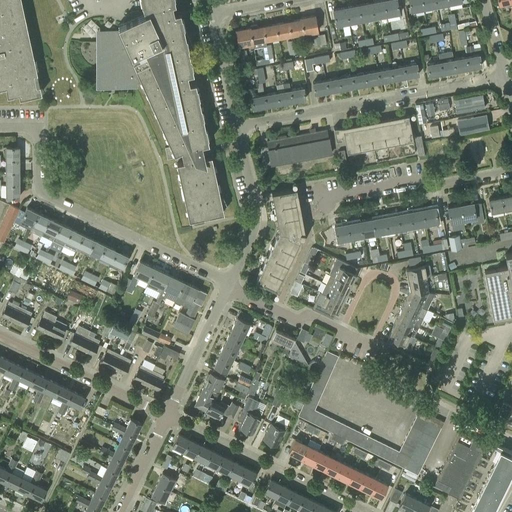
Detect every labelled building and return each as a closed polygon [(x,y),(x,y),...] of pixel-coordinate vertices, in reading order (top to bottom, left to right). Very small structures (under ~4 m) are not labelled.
[(7,95),(16,93),(18,93),(19,97),(41,93),(21,0),(0,0),(0,87),(5,86),(7,95)] [(141,0),(144,10),(146,10),(147,12),(137,16),(135,12),(128,15),(130,19),(118,24),(122,34),(100,34),(100,83),(142,83),(170,146),(165,147),(167,158),(175,157),(174,154),(181,151),(183,161),(176,163),(189,219),(223,212),(211,155),(203,157),(201,151),(204,150),(202,145),(200,146),(200,144),(208,142),(195,82),(187,83),(185,74),(193,72),(189,51),(194,49),(186,32),(184,32),(180,12),(172,13),(170,4),(175,3),(174,0),(141,0)] [(386,15),(383,0),(380,0),(371,2),(374,18),(386,15)] [(383,0),(386,15),(399,13),(396,0),(383,0)] [(424,8),(422,0),(409,0),(411,10),(424,8)] [(435,0),(422,0),(424,8),(436,6),(435,0)] [(374,18),(371,2),(359,4),(361,20),(374,18)] [(361,20),(359,4),(346,6),(349,22),(361,20)] [(349,22),(346,6),(333,9),(336,25),(349,22)] [(301,17),(305,33),(318,31),(315,15),(301,17)] [(305,33),(301,17),(301,18),(301,19),(289,21),(291,34),(303,32),(304,33),(305,33)] [(289,21),(276,24),(278,36),(291,34),(289,21)] [(276,24),(263,26),(265,39),(278,36),(276,24)] [(266,45),(265,39),(263,26),(258,27),(258,26),(256,25),(251,26),(250,27),(249,27),(252,43),(253,43),(254,48),(266,45)] [(428,27),(429,33),(437,32),(435,25),(428,27)] [(252,43),(249,27),(236,30),(239,46),(252,43)] [(397,33),(390,34),(391,40),(399,39),(398,39),(408,37),(406,27),(396,29),(397,33)] [(429,33),(428,27),(420,28),(421,35),(429,33)] [(435,34),(436,41),(444,39),(443,33),(435,34)] [(436,41),(435,34),(427,36),(429,42),(436,41)] [(320,44),(318,36),(312,37),(313,45),(320,44)] [(364,38),(366,45),(374,44),(372,37),(364,38)] [(366,45),(364,38),(356,40),(358,47),(366,45)] [(332,41),(334,51),(346,49),(345,40),(339,42),(339,39),(332,41)] [(406,39),(398,41),(400,48),(405,46),(408,46),(406,39)] [(293,49),(293,47),(297,46),(296,41),(288,42),(290,49),(293,49)] [(400,48),(398,41),(390,42),(392,49),(400,48)] [(382,51),(380,44),(373,46),(374,52),(382,51)] [(271,51),(270,45),(263,47),(264,54),(268,53),(268,51),(271,51)] [(291,55),(298,53),(297,46),(293,47),(293,49),(290,49),(291,55)] [(373,46),(365,47),(366,54),(374,52),(373,46)] [(347,51),(348,57),(356,56),(355,49),(347,51)] [(453,59),(451,50),(439,53),(442,72),(455,70),(453,59)] [(273,58),(271,51),(268,51),(268,53),(264,54),(265,59),(273,58)] [(348,57),(347,51),(339,52),(340,59),(348,57)] [(442,72),(439,53),(438,53),(438,55),(432,56),(434,62),(427,64),(429,75),(442,72)] [(322,55),(323,62),(331,61),(329,54),(322,55)] [(479,54),(466,56),(468,67),(481,65),(479,54)] [(323,62),(322,55),(304,59),(306,71),(313,69),(312,63),(315,63),(315,64),(323,62)] [(466,56),(453,59),(455,70),(468,67),(466,56)] [(293,61),(285,62),(286,69),(294,67),(293,61)] [(286,69),(285,62),(277,64),(278,70),(286,69)] [(403,65),(406,76),(419,74),(417,62),(403,65)] [(403,65),(391,67),(393,79),(406,76),(403,65)] [(391,67),(378,70),(380,81),(393,79),(391,67)] [(256,68),(245,70),(246,76),(257,74),(256,68)] [(380,81),(378,70),(365,72),(367,83),(380,81)] [(367,83),(365,72),(352,75),(354,86),(367,83)] [(354,86),(352,75),(339,77),(341,88),(354,86)] [(339,77),(326,80),(328,91),(341,88),(339,77)] [(328,91),(326,80),(313,82),(315,93),(328,91)] [(292,101),(290,89),(289,82),(282,83),(283,90),(283,91),(277,92),(279,103),(292,101)] [(303,87),(290,89),(292,101),(305,98),(303,87)] [(279,103),(277,92),(264,94),(266,106),(279,103)] [(266,106),(264,94),(251,97),(253,108),(266,106)] [(438,104),(439,110),(449,108),(448,102),(438,104)] [(456,107),(457,114),(488,108),(487,102),(456,107)] [(426,122),(422,103),(415,105),(419,123),(426,122)] [(434,114),(432,103),(425,104),(427,115),(434,114)] [(488,115),(459,120),(461,132),(462,132),(490,127),(488,115)] [(408,118),(359,127),(343,130),(343,127),(342,127),(337,128),(337,127),(333,127),(336,140),(342,139),(341,136),(344,135),(347,152),(348,152),(347,150),(352,149),(353,151),(361,149),(360,148),(365,147),(366,148),(374,147),(373,145),(378,144),(379,146),(387,144),(386,143),(391,142),(392,144),(400,142),(399,141),(404,140),(405,141),(412,140),(413,140),(409,118),(408,118)] [(429,126),(431,136),(439,135),(437,125),(429,126)] [(277,138),(267,140),(268,146),(259,148),(262,164),(270,162),(270,164),(331,153),(328,138),(326,129),(315,131),(314,129),(309,130),(310,132),(286,137),(285,135),(278,136),(277,138)] [(6,159),(19,159),(19,146),(6,146),(6,159)] [(19,172),(19,159),(6,159),(6,172),(19,172)] [(19,172),(6,172),(6,184),(19,184),(19,172)] [(19,184),(6,184),(6,197),(19,197),(19,184)] [(277,213),(278,218),(276,218),(279,231),(278,232),(279,232),(273,243),(274,244),(272,249),(271,248),(267,255),(269,256),(266,261),(265,260),(262,267),(263,268),(261,273),(259,272),(256,279),(256,278),(255,279),(276,289),(276,288),(299,240),(299,237),(304,237),(305,232),(300,231),(300,228),(301,228),(293,189),(294,189),(293,188),(271,192),(271,193),(272,193),(273,200),(274,200),(275,205),(274,205),(275,213),(277,213)] [(511,194),(501,197),(503,209),(511,207),(511,194)] [(503,209),(501,197),(489,199),(488,199),(491,211),(503,209)] [(472,202),(460,204),(463,220),(476,217),(473,202),(472,202)] [(10,204),(7,209),(17,214),(20,209),(10,204)] [(460,204),(448,207),(448,206),(447,206),(450,222),(463,220),(460,204)] [(434,206),(422,208),(425,224),(438,222),(435,206),(434,206)] [(33,224),(38,212),(27,207),(19,224),(30,229),(33,224)] [(425,224),(422,208),(410,211),(412,226),(425,224)] [(17,214),(7,209),(4,215),(15,220),(17,214)] [(410,211),(397,213),(400,229),(412,226),(410,211)] [(38,212),(33,224),(44,229),(49,218),(38,212)] [(400,229),(397,213),(384,216),(387,231),(400,229)] [(15,220),(4,215),(2,220),(12,225),(15,220)] [(384,216),(372,218),(375,233),(387,231),(384,216)] [(49,218),(44,229),(41,235),(52,240),(55,235),(61,223),(49,218)] [(375,233),(372,218),(359,220),(362,236),(375,233)] [(12,225),(2,220),(0,223),(0,226),(10,231),(12,225)] [(362,236),(359,220),(347,223),(350,238),(362,236)] [(61,223),(55,235),(66,240),(72,228),(61,223)] [(350,238),(347,223),(335,225),(334,225),(337,241),(350,238)] [(10,231),(0,226),(0,232),(7,236),(10,231)] [(72,228),(66,240),(64,245),(75,251),(75,250),(77,245),(83,234),(72,228)] [(509,238),(507,231),(499,233),(500,239),(509,238)] [(83,234),(77,245),(75,250),(86,255),(94,239),(83,234)] [(468,246),(466,238),(459,239),(458,235),(448,237),(451,249),(468,246)] [(466,238),(468,246),(481,244),(479,235),(466,238)] [(20,250),(24,241),(18,237),(13,246),(20,250)] [(440,242),(430,244),(431,251),(448,248),(446,237),(440,238),(440,242)] [(431,251),(430,244),(428,238),(420,240),(421,246),(423,252),(431,251)] [(105,245),(94,239),(86,255),(98,260),(100,256),(105,245)] [(24,241),(20,250),(27,253),(31,244),(24,241)] [(404,249),(405,256),(413,254),(410,241),(402,243),(404,249)] [(105,245),(100,256),(111,262),(116,250),(105,245)] [(42,260),(47,251),(40,248),(36,257),(42,260)] [(380,260),(379,254),(378,248),(370,249),(371,256),(373,262),(380,260)] [(116,250),(111,262),(109,265),(120,270),(122,267),(128,255),(116,250)] [(360,250),(352,251),(354,258),(361,257),(360,250)] [(53,254),(47,251),(42,260),(49,264),(53,254)] [(354,258),(352,251),(345,253),(346,259),(354,258)] [(507,266),(484,270),(493,320),(511,316),(511,252),(505,254),(507,266)] [(417,263),(421,262),(420,256),(407,258),(408,265),(417,263)] [(336,258),(329,273),(351,284),(356,274),(351,272),(354,266),(336,258)] [(65,271),(69,262),(62,259),(58,268),(65,271)] [(148,280),(154,267),(140,261),(136,269),(130,266),(125,276),(117,294),(119,295),(117,299),(122,301),(124,297),(128,299),(132,291),(127,288),(128,285),(133,288),(139,276),(148,280)] [(69,262),(65,271),(72,274),(76,265),(69,262)] [(408,279),(425,277),(426,276),(424,265),(406,269),(408,279)] [(17,267),(14,273),(19,276),(22,270),(17,267)] [(154,267),(148,280),(146,285),(160,292),(169,274),(154,267)] [(87,282),(92,273),(85,270),(80,279),(87,282)] [(98,276),(92,273),(87,282),(94,285),(98,276)] [(330,274),(325,283),(347,293),(351,284),(329,273),(328,274),(330,274)] [(160,292),(156,301),(153,299),(150,305),(157,308),(159,302),(161,298),(166,297),(174,301),(183,281),(169,274),(160,292)] [(9,289),(15,292),(22,278),(16,275),(9,289)] [(428,292),(425,277),(408,279),(409,290),(428,292)] [(98,286),(105,290),(109,281),(102,278),(98,286)] [(23,287),(28,290),(31,284),(25,281),(23,287)] [(111,282),(109,281),(105,290),(112,293),(116,284),(111,282)] [(183,281),(177,294),(174,301),(186,307),(183,313),(179,310),(171,326),(176,328),(172,335),(183,341),(187,333),(194,318),(193,317),(199,304),(200,305),(206,293),(197,289),(198,288),(183,281)] [(319,291),(319,292),(342,303),(347,293),(325,283),(321,292),(319,291)] [(409,290),(406,298),(427,308),(434,293),(428,292),(409,290)] [(70,292),(67,298),(78,303),(81,297),(70,292)] [(342,303),(319,292),(311,308),(330,317),(333,311),(338,313),(342,303)] [(449,302),(450,294),(440,293),(439,300),(449,302)] [(57,296),(54,302),(60,304),(62,299),(57,296)] [(406,298),(401,306),(423,317),(427,308),(406,298)] [(13,320),(21,306),(18,305),(19,302),(13,299),(11,303),(9,301),(7,305),(6,305),(1,314),(13,320)] [(157,308),(150,305),(146,313),(153,316),(157,308)] [(21,306),(13,320),(25,326),(30,316),(29,316),(31,312),(25,309),(25,308),(21,306)] [(423,317),(401,306),(396,317),(418,327),(423,317)] [(48,333),(55,318),(56,315),(44,310),(42,314),(43,314),(42,317),(41,317),(36,327),(48,333)] [(444,316),(453,321),(454,319),(453,312),(445,313),(444,316)] [(231,329),(243,334),(249,322),(237,316),(231,329)] [(418,327),(396,317),(392,327),(416,338),(416,337),(414,336),(418,327)] [(445,324),(450,327),(453,322),(444,317),(442,323),(445,324)] [(60,321),(55,318),(48,333),(60,338),(65,328),(64,328),(66,325),(60,322),(60,321)] [(113,322),(114,321),(107,318),(100,333),(107,336),(110,330),(113,322)] [(122,336),(126,328),(113,322),(110,330),(122,336)] [(81,349),(90,330),(78,324),(76,329),(76,330),(74,334),(69,343),(81,349)] [(298,336),(309,340),(313,330),(301,326),(298,336)] [(416,338),(392,327),(387,336),(404,344),(402,347),(410,350),(416,338)] [(243,334),(231,329),(226,341),(238,346),(243,334)] [(295,338),(294,337),(276,329),(275,329),(270,340),(290,349),(288,354),(304,362),(305,359),(294,340),(295,338)] [(90,330),(81,349),(93,354),(98,345),(97,344),(99,341),(99,339),(93,336),(95,332),(90,330)] [(131,330),(123,347),(128,349),(136,332),(131,330)] [(157,339),(168,344),(171,336),(160,331),(157,339)] [(147,339),(142,349),(148,352),(153,342),(147,339)] [(226,341),(220,353),(232,359),(238,346),(226,341)] [(272,342),(270,348),(275,350),(278,345),(272,342)] [(165,345),(159,356),(165,359),(167,353),(176,358),(179,352),(165,345)] [(290,349),(284,346),(281,351),(288,354),(290,349)] [(113,368),(120,354),(107,348),(107,349),(108,349),(106,353),(105,353),(100,362),(113,368)] [(335,361),(338,356),(326,350),(324,356),(335,361)] [(232,359),(220,353),(214,365),(226,371),(232,359)] [(131,359),(120,354),(113,368),(125,374),(129,364),(128,363),(131,359)] [(10,360),(0,355),(0,368),(5,371),(10,360)] [(335,361),(324,356),(322,361),(333,366),(335,361)] [(10,360),(5,371),(14,375),(13,377),(16,378),(22,366),(10,360)] [(319,366),(321,363),(314,360),(309,363),(308,364),(318,368),(319,366)] [(331,371),(333,366),(322,361),(321,363),(319,366),(331,371)] [(145,383),(152,369),(140,364),(138,368),(133,378),(145,383)] [(155,364),(152,369),(145,383),(157,389),(162,379),(164,375),(158,372),(160,367),(155,364)] [(22,366),(16,378),(19,380),(20,378),(29,382),(34,372),(22,366)] [(328,377),(331,371),(319,366),(318,368),(317,372),(328,377)] [(47,378),(34,372),(29,382),(39,387),(38,389),(41,390),(47,378)] [(326,382),(328,377),(317,372),(315,377),(326,382)] [(211,399),(213,401),(224,380),(210,373),(194,405),(206,410),(211,399)] [(237,381),(248,386),(251,380),(239,375),(237,381)] [(246,391),(254,395),(260,380),(253,377),(246,391)] [(324,387),(326,382),(315,377),(312,382),(324,387)] [(47,378),(41,390),(43,391),(44,389),(54,394),(59,383),(47,378)] [(245,393),(248,386),(238,382),(235,387),(245,393)] [(262,388),(258,397),(262,398),(264,395),(268,383),(265,382),(262,388)] [(324,387),(312,382),(310,388),(321,393),(324,387)] [(71,389),(59,383),(54,394),(63,399),(62,401),(65,402),(71,389)] [(273,397),(270,402),(278,405),(284,392),(283,392),(285,387),(281,385),(278,389),(277,389),(273,397)] [(319,398),(321,393),(310,388),(308,393),(319,398)] [(84,395),(71,389),(65,402),(68,403),(69,401),(78,406),(84,395)] [(317,403),(319,398),(308,393),(305,398),(317,403)] [(256,407),(259,400),(248,395),(237,419),(241,421),(238,427),(245,430),(256,407)] [(296,395),(292,405),(300,408),(304,398),(296,395)] [(303,404),(314,409),(317,403),(305,398),(303,404)] [(211,399),(206,410),(205,411),(219,417),(221,411),(233,417),(239,404),(231,401),(229,405),(220,400),(219,403),(213,401),(211,399)] [(511,406),(503,402),(497,414),(511,421),(511,406)] [(92,413),(103,418),(108,408),(96,403),(92,413)] [(303,404),(298,415),(315,423),(320,412),(314,409),(303,404)] [(256,407),(245,430),(252,434),(260,417),(259,416),(263,410),(256,407)] [(320,426),(325,415),(320,412),(315,423),(320,426)] [(423,417),(417,414),(414,419),(427,426),(429,420),(423,417)] [(325,429),(331,417),(325,415),(320,426),(325,429)] [(330,431),(336,420),(331,417),(325,429),(330,431)] [(123,427),(122,429),(134,436),(141,423),(130,418),(125,428),(123,427)] [(427,426),(414,419),(412,424),(424,431),(427,426)] [(271,422),(263,439),(277,446),(285,429),(287,425),(276,420),(274,424),(271,422)] [(335,434),(341,422),(336,420),(330,431),(333,433),(335,434)] [(441,426),(435,423),(429,420),(427,426),(439,431),(441,426)] [(341,437),(346,425),(341,422),(335,434),(339,436),(341,437)] [(305,429),(311,432),(314,426),(307,423),(305,429)] [(424,431),(412,424),(409,430),(422,436),(424,431)] [(346,439),(352,427),(346,425),(341,437),(345,439),(346,439)] [(318,435),(321,429),(314,426),(311,432),(318,435)] [(439,431),(427,426),(424,431),(436,437),(439,431)] [(351,442),(357,430),(352,427),(346,439),(351,442)] [(19,441),(22,442),(22,443),(27,432),(21,429),(18,437),(20,438),(19,441)] [(123,433),(118,443),(128,448),(134,436),(122,429),(120,432),(123,433)] [(356,444),(362,433),(357,430),(351,442),(356,444)] [(422,436),(409,430),(407,435),(419,441),(422,436)] [(461,430),(437,478),(450,485),(447,491),(458,496),(450,511),(490,511),(511,469),(511,455),(511,454),(511,451),(494,442),(492,445),(461,430)] [(436,437),(424,431),(422,436),(433,442),(436,437)] [(183,451),(189,439),(178,433),(172,445),(183,451)] [(335,434),(333,433),(330,438),(336,441),(339,436),(335,434)] [(361,447),(367,435),(362,433),(356,444),(361,447)] [(367,450),(372,438),(367,435),(361,447),(367,450)] [(419,441),(407,435),(404,440),(417,446),(419,441)] [(339,436),(336,441),(343,444),(345,439),(341,437),(339,436)] [(433,442),(422,436),(419,441),(431,447),(433,442)] [(300,457),(307,443),(295,438),(288,451),(300,457)] [(372,452),(378,440),(372,438),(367,450),(372,452)] [(200,444),(189,439),(183,451),(194,456),(200,444)] [(377,455),(383,443),(378,440),(372,452),(377,455)] [(414,451),(417,446),(404,440),(401,445),(414,451)] [(431,447),(419,441),(417,446),(428,452),(431,447)] [(111,451),(110,454),(122,460),(128,448),(118,443),(113,452),(111,451)] [(307,443),(300,457),(311,463),(318,449),(307,443)] [(382,457),(388,445),(383,443),(377,455),(382,457)] [(211,450),(200,444),(194,456),(205,462),(211,450)] [(387,460),(393,448),(388,445),(382,457),(387,460)] [(399,451),(393,463),(404,468),(405,469),(409,462),(411,457),(414,451),(401,445),(399,451)] [(359,455),(362,449),(355,446),(352,452),(359,455)] [(428,452),(417,446),(414,451),(426,457),(428,452)] [(65,462),(70,452),(59,447),(55,457),(65,462)] [(393,448),(387,460),(393,463),(399,451),(393,448)] [(318,449),(311,463),(323,468),(329,455),(318,449)] [(368,452),(362,449),(359,455),(365,458),(368,452)] [(211,450),(205,462),(216,467),(222,455),(211,450)] [(426,457),(414,451),(411,457),(423,463),(426,457)] [(111,457),(106,467),(117,472),(122,460),(110,454),(109,456),(111,457)] [(161,466),(166,469),(172,456),(167,454),(161,466)] [(222,455),(216,467),(227,473),(233,461),(222,455)] [(329,455),(323,468),(334,474),(341,461),(329,455)] [(382,467),(385,461),(378,457),(375,464),(382,467)] [(423,463),(411,457),(409,462),(421,468),(423,463)] [(244,466),(233,461),(227,473),(238,478),(244,466)] [(341,461),(334,474),(346,480),(352,466),(341,461)] [(385,461),(382,467),(389,470),(392,464),(385,461)] [(181,469),(187,472),(190,465),(184,462),(181,469)] [(421,468),(409,462),(405,469),(417,475),(421,468)] [(88,474),(90,471),(91,468),(84,465),(82,470),(88,474)] [(10,469),(7,468),(6,470),(0,466),(0,479),(4,481),(10,469)] [(244,466),(238,478),(250,484),(256,472),(244,466)] [(352,466),(346,480),(357,486),(364,472),(352,466)] [(101,477),(99,476),(98,478),(111,484),(117,472),(106,467),(101,477)] [(197,477),(201,470),(196,468),(192,475),(197,477)] [(417,475),(405,469),(404,468),(401,475),(414,481),(417,475)] [(13,470),(10,469),(4,481),(16,487),(21,477),(12,473),(13,470)] [(201,470),(197,477),(202,479),(206,473),(201,470)] [(156,483),(169,489),(175,478),(162,472),(156,483)] [(375,478),(364,472),(357,486),(369,491),(375,478)] [(31,482),(21,477),(16,487),(28,493),(34,481),(32,480),(31,482)] [(98,478),(97,481),(99,482),(94,492),(105,497),(111,484),(98,478)] [(219,488),(223,481),(218,478),(214,485),(219,488)] [(375,478),(369,491),(380,497),(387,484),(375,478)] [(450,485),(437,478),(434,484),(447,491),(450,485)] [(275,497),(281,484),(270,479),(264,491),(275,497)] [(34,481),(28,493),(41,499),(46,489),(36,484),(37,482),(34,481)] [(223,481),(219,488),(225,490),(228,483),(223,481)] [(169,489),(156,483),(151,494),(163,501),(169,489)] [(281,484),(275,497),(286,502),(292,490),(281,484)] [(394,487),(388,499),(396,503),(403,491),(394,487)] [(241,490),(237,496),(243,499),(246,493),(241,490)] [(292,490),(286,502),(297,508),(303,495),(292,490)] [(87,500),(86,503),(99,509),(105,497),(94,492),(89,501),(87,500)] [(410,511),(417,498),(405,492),(398,506),(410,511)] [(308,511),(314,501),(303,495),(297,508),(306,511),(308,511)] [(256,505),(256,506),(262,508),(265,502),(259,499),(260,498),(255,496),(252,503),(256,505)] [(146,511),(151,511),(154,508),(157,503),(145,497),(140,509),(146,511)] [(424,511),(428,504),(417,498),(410,511),(424,511)] [(322,511),(325,506),(314,501),(308,511),(322,511)] [(86,503),(85,505),(87,506),(84,511),(97,511),(99,509),(86,503)]
